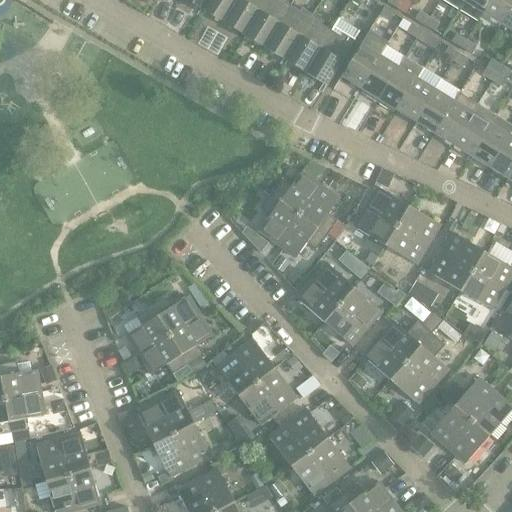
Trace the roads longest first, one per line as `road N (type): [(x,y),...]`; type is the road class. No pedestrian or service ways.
road 1 (residential): [(511,218),(310,121),(97,0)]
road 2 (residential): [(459,511),(200,226)]
road 3 (residential): [(152,511),(73,307)]
